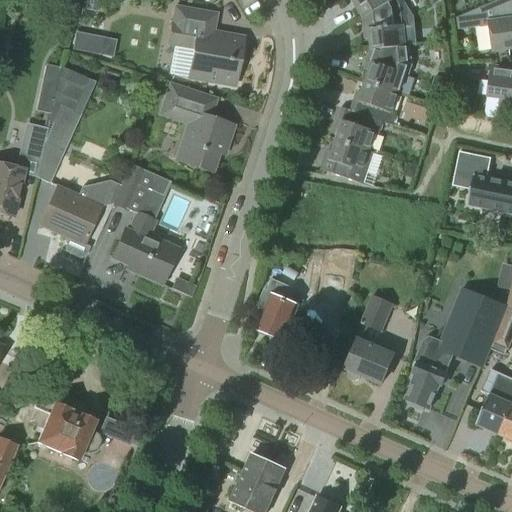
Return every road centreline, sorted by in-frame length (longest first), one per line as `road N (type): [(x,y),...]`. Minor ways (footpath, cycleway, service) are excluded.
road 1 (tertiary): [(206,366),(290,84),(293,39),(280,0)]
road 2 (residential): [(206,366),(511,503)]
road 3 (residential): [(0,281),(206,366)]
road 4 (tertiary): [(146,511),(206,366)]
